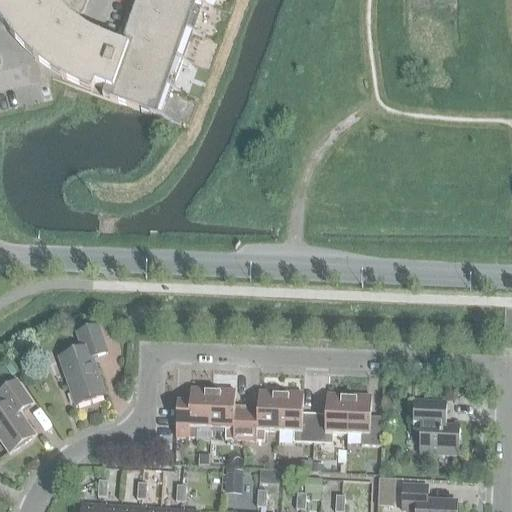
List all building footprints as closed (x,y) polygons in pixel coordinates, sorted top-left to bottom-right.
[(0,0),(0,28),(6,33),(10,38),(15,44),(23,53),(33,61),(39,67),(49,74),(60,81),(67,85),(69,86),(78,90),(92,96),(95,87),(105,91),(102,99),(171,124),(179,127),(180,125),(160,118),(169,91),(181,95),(182,94),(170,90),(179,63),(191,67),(192,66),(180,61),(190,35),(201,39),(202,37),(190,33),(200,6),(212,11),(212,9),(200,5),(201,0),(137,0),(121,47),(109,43),(89,33),(75,23),(78,20),(81,15),(83,11),(84,10),(87,1),(87,0),(0,0)] [(106,357),(94,331),(74,337),(80,354),(57,362),(75,410),(105,399),(91,362),(106,357)] [(32,407),(16,384),(0,394),(0,403),(3,408),(0,410),(0,444),(8,457),(35,438),(19,416),(32,407)] [(211,431),(212,392),(190,391),(189,406),(177,405),(175,440),(196,441),(196,431),(211,431)] [(224,442),(244,443),(246,414),(234,414),(235,393),(212,392),(211,431),(225,432),(224,442)] [(257,415),(246,414),(244,443),(264,444),(265,433),(279,434),(280,395),(258,394),(257,415)] [(280,395),(279,434),(293,435),(293,445),(312,446),(314,417),(302,417),(303,396),(280,395)] [(325,418),(314,417),(312,446),(332,447),(333,436),(347,437),(349,398),(326,397),(325,418)] [(349,398),(347,437),(361,437),(361,448),(381,449),(382,420),(370,419),(371,399),(349,398)] [(444,407),(414,406),(413,433),(420,433),(419,455),(459,457),(460,430),(443,430),(444,407)] [(323,475),(324,466),(312,466),(312,474),(323,475)] [(243,473),(227,472),(225,496),(241,497),(243,473)] [(270,486),(270,474),(260,473),(260,486),(270,486)] [(321,498),(322,482),(305,481),(304,497),(321,498)] [(380,483),(378,508),(393,509),(394,484),(380,483)] [(98,492),(106,493),(107,484),(98,484),(98,492)] [(137,487),(137,495),(146,495),(146,487),(137,487)] [(428,489),(403,488),(401,511),(456,511),(457,504),(427,503),(428,489)] [(176,489),(176,497),(185,497),(185,489),(176,489)] [(106,493),(98,492),(98,500),(106,501),(106,493)] [(257,502),(265,503),(265,495),(257,494),(257,502)] [(146,495),(137,495),(137,503),(146,503),(146,495)] [(185,497),(176,497),(176,505),(184,505),(185,497)] [(296,497),(296,505),(304,505),(304,497),(296,497)] [(335,499),(335,507),(344,508),(344,500),(335,499)] [(265,503),(257,502),(256,510),(264,511),(265,503)]
